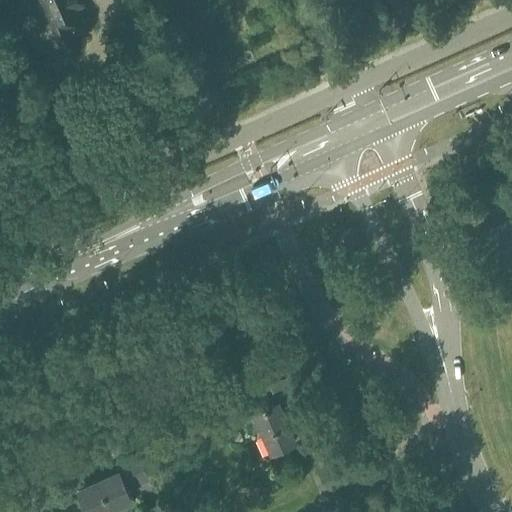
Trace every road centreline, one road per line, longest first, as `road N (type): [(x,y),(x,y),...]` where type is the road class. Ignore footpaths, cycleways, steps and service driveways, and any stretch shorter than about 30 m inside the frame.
road 1 (residential): [(511,18),(100,200)]
road 2 (primary): [(0,289),(334,146)]
road 3 (unclassified): [(447,381),(432,245),(380,126)]
road 4 (unclassified): [(334,146),(447,381)]
road 5 (primary): [(380,126),(511,63)]
road 6 (unclassified): [(447,381),(468,462),(492,511)]
